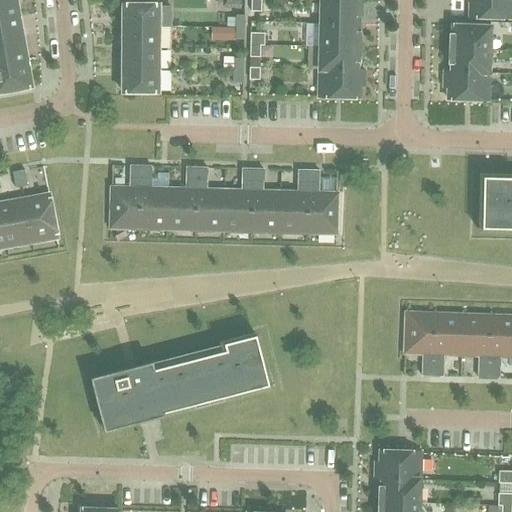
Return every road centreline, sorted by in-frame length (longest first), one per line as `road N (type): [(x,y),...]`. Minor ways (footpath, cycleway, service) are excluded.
road 1 (residential): [(33,511),(43,463),(331,478),(331,511)]
road 2 (residential): [(404,140),(167,134)]
road 3 (residential): [(0,121),(69,104),(60,0)]
road 4 (residential): [(405,0),(404,140)]
